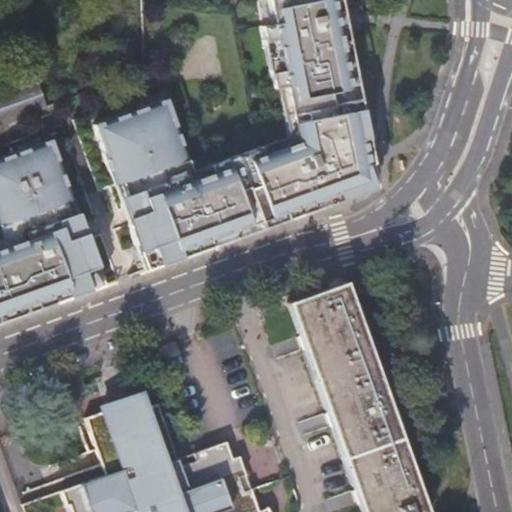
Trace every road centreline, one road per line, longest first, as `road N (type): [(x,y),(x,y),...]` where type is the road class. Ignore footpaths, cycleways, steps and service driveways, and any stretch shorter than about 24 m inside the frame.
road 1 (residential): [(358,235),(227,273),(0,361)]
road 2 (tertiary): [(494,511),(459,331),(467,267)]
road 3 (tertiary): [(482,0),(462,110),(424,180)]
road 4 (tertiary): [(446,205),(471,168),(511,52)]
